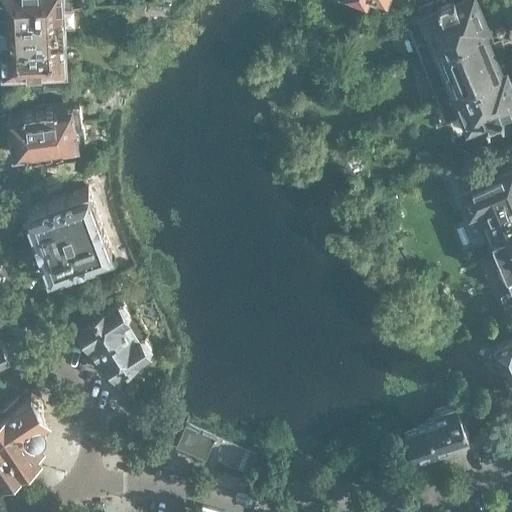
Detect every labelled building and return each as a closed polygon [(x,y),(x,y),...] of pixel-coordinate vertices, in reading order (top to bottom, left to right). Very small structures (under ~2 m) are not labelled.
[(72,8),(71,0),(0,0),(0,11),(62,9),(72,8)] [(486,27),(475,0),(435,0),(437,4),(425,9),(426,12),(413,17),(420,33),(413,35),(421,54),(486,27)] [(63,36),(62,9),(0,11),(0,17),(1,39),(63,36)] [(505,71),(498,55),(506,52),(501,40),(493,43),(486,27),(421,54),(439,98),(505,71)] [(65,64),(63,36),(1,39),(3,67),(65,64)] [(81,83),(80,71),(47,74),(49,87),(81,83)] [(511,117),(511,88),(505,71),(439,98),(447,117),(461,111),(471,135),(491,127),(493,132),(505,127),(502,122),(511,117)] [(82,120),(79,101),(72,102),(72,100),(6,110),(10,131),(82,120)] [(84,139),(82,120),(10,131),(13,152),(78,142),(78,140),(84,139)] [(511,164),(503,168),(498,156),(459,173),(464,185),(459,187),(469,211),(473,209),(487,241),(486,241),(492,256),(498,254),(498,255),(511,249),(511,164)] [(111,248),(103,226),(102,226),(95,207),(96,206),(88,184),(66,192),(66,191),(47,197),(47,199),(25,207),(34,229),(38,227),(45,246),(41,248),(49,270),(71,263),(71,264),(90,257),(89,256),(111,248)] [(380,200),(399,192),(396,186),(377,193),(380,200)] [(511,249),(498,255),(499,255),(493,258),(507,292),(500,295),(507,309),(511,307),(511,249)] [(104,298),(124,284),(119,275),(98,289),(104,298)] [(151,343),(145,334),(139,334),(127,315),(129,310),(123,300),(117,300),(117,299),(114,301),(113,300),(103,306),(101,303),(78,318),(80,322),(77,324),(100,359),(105,356),(107,359),(107,363),(109,366),(113,368),(116,372),(135,359),(136,360),(136,361),(137,361),(138,361),(139,361),(145,357),(145,356),(146,355),(146,354),(145,353),(150,350),(149,349),(151,343)] [(511,334),(493,342),(495,347),(490,349),(488,356),(492,366),(497,368),(503,366),(511,387),(511,334)] [(0,359),(10,355),(1,338),(0,335),(0,359)] [(44,436),(46,425),(42,420),(45,418),(41,413),(43,411),(43,410),(43,407),(43,405),(42,404),(42,402),(41,400),(39,398),(37,396),(36,395),(35,394),(33,394),(31,393),(31,392),(23,397),(20,393),(0,405),(0,434),(20,465),(35,455),(35,454),(36,453),(36,452),(37,451),(36,450),(36,449),(35,448),(41,444),(39,440),(44,436)] [(468,436),(456,402),(444,406),(433,410),(435,416),(425,420),(426,423),(403,430),(407,441),(413,461),(448,449),(447,443),(468,436)] [(205,457),(215,435),(215,434),(185,422),(176,444),(205,457)] [(20,465),(0,434),(0,473),(0,474),(2,475),(3,475),(4,475),(5,474),(6,474),(20,465)]
